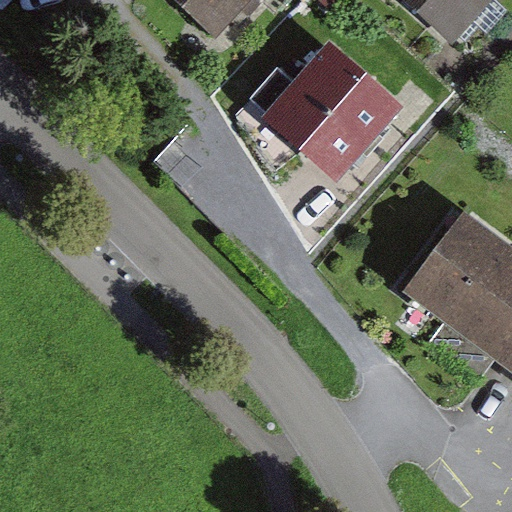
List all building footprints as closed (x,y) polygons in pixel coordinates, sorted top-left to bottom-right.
[(4,0),(15,9),(23,0),(4,0)] [(291,0),(203,0),(251,43),(291,0)] [(383,0),(455,60),(505,0),(383,0)] [(422,122),(348,56),(286,125),(360,191),(422,122)] [(511,239),(482,219),(422,308),(511,368),(511,239)]
